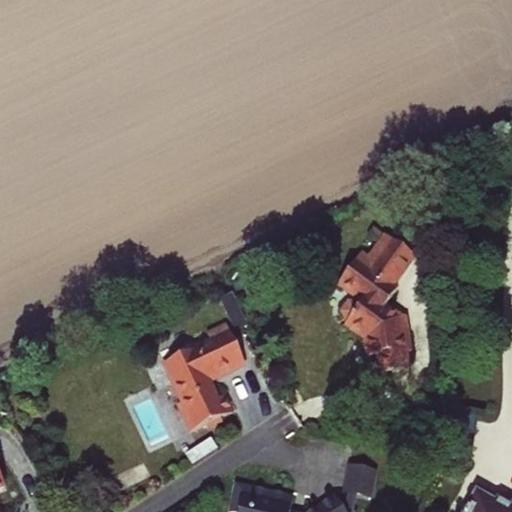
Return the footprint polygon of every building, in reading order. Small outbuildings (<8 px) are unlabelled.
[(414,351),(411,336),(406,337),(403,318),(388,308),(400,290),(396,287),(417,258),(387,236),(371,260),(363,255),(340,286),(363,302),(347,326),(366,340),(370,358),(381,355),(384,374),(411,370),(408,353),(414,351)] [(208,370),(241,356),(224,319),(205,327),(209,336),(161,357),(179,396),(175,398),(187,425),(217,414),(216,412),(229,406),(221,389),(213,392),(206,377),(208,370)] [(241,356),(208,370),(206,377),(243,361),(241,356)] [(473,461),(480,419),(450,415),(444,457),(473,461)] [(345,506),(339,510),(340,511),(353,511),(357,500),(370,505),(378,480),(353,471),(345,496),(348,498),(345,506)] [(289,511),(292,500),(236,487),(230,511),(289,511)] [(511,511),(511,504),(511,507),(477,494),(467,511),(511,511)] [(340,511),(339,510),(334,501),(315,511),(340,511)]
